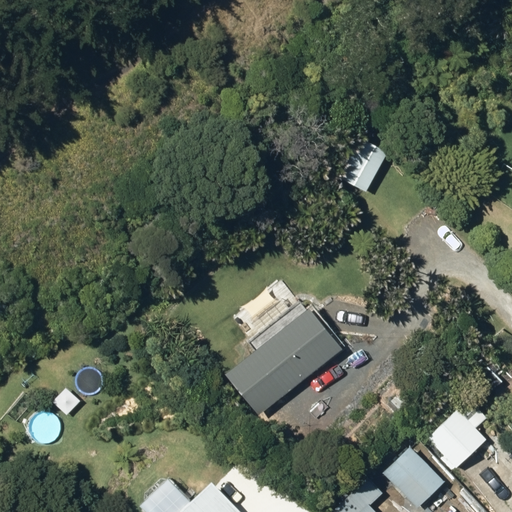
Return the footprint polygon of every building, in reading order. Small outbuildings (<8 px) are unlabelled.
[(392,150),(354,130),(328,179),(366,199),(392,150)] [(221,375),(254,416),(339,347),(305,306),(221,375)] [(432,436),(460,468),(490,442),(461,410),(432,436)] [(390,470),(423,506),(450,481),(418,445),(390,470)] [(233,511),(205,482),(184,502),(160,477),(131,505),(137,511),(233,511)] [(383,511),(375,503),(387,492),(372,477),(337,511),(383,511)]
